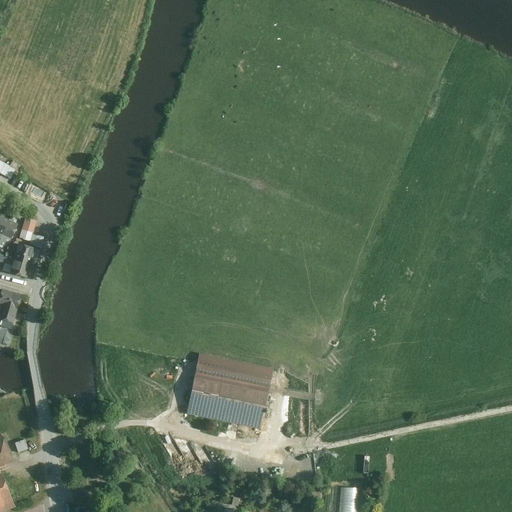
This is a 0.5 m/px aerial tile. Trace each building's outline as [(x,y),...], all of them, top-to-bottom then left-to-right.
[(16,169),(0,161),(0,174),(10,180),(16,169)] [(21,212),(14,209),(11,216),(18,219),(21,212)] [(0,216),(0,233),(3,235),(10,220),(0,216)] [(37,222),(26,219),(23,230),(34,233),(37,222)] [(10,220),(3,235),(12,239),(18,224),(10,220)] [(8,237),(3,235),(0,241),(0,243),(5,245),(8,237)] [(19,244),(14,258),(32,263),(36,249),(19,244)] [(14,258),(10,273),(27,278),(32,263),(14,258)] [(22,295),(3,290),(0,300),(0,321),(14,325),(22,295)] [(273,369),(199,354),(187,415),(261,429),(273,369)] [(0,511),(7,511),(16,509),(0,468),(14,463),(2,434),(0,435),(0,511)] [(25,440),(15,444),(19,453),(29,450),(25,440)] [(356,511),(358,490),(340,489),(338,511),(356,511)]
